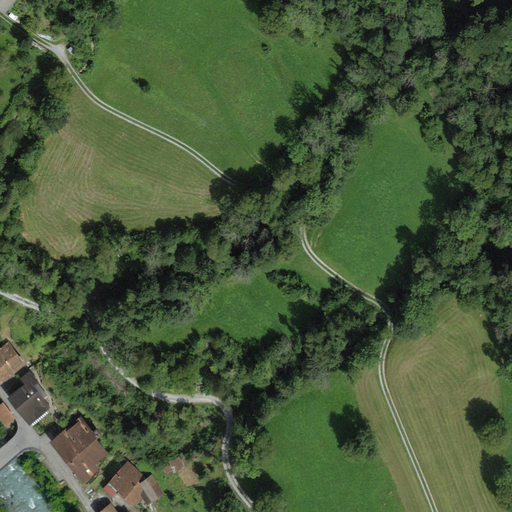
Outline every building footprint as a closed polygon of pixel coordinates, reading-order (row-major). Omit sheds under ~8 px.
[(0,0),(0,11),(9,0),(0,0)] [(8,338),(0,343),(0,377),(23,364),(8,338)] [(28,386),(12,397),(28,421),(49,407),(45,401),(49,398),(32,372),(23,379),(28,386)] [(2,402),(0,403),(0,419),(2,423),(12,417),(2,402)] [(81,417),(48,440),(78,482),(97,468),(93,462),(107,452),(81,417)] [(131,465),(109,485),(131,510),(146,496),(152,503),(166,490),(151,473),(144,479),(131,465)] [(100,511),(128,511),(126,511),(118,511),(113,503),(100,511)]
